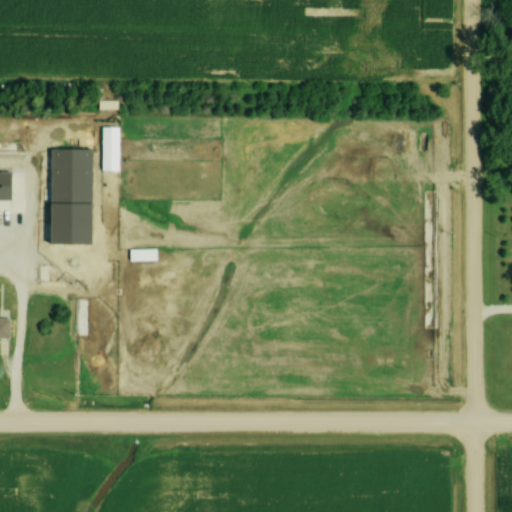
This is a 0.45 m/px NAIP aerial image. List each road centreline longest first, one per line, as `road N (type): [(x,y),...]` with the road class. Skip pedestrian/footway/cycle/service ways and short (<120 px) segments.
road 1 (residential): [(0,427),(511,424)]
road 2 (residential): [(468,511),(466,0)]
